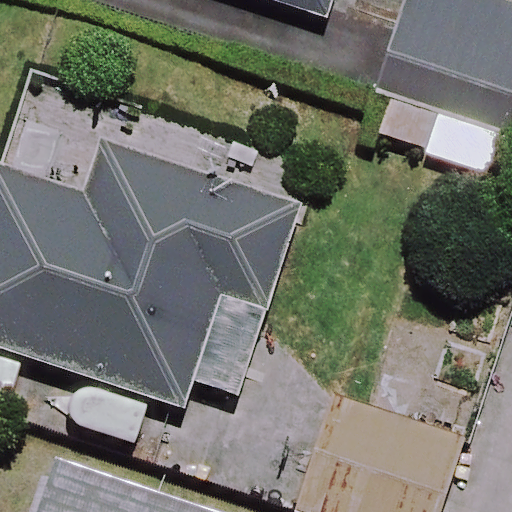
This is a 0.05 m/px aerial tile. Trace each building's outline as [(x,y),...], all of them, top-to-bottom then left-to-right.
[(328,0),(240,0),(318,28),(328,0)] [(511,24),(440,0),(412,0),(380,98),(511,143),(511,24)] [(0,360),(194,426),(234,308),(263,318),(296,222),(106,157),(86,216),(0,186),(0,360)] [(434,511),(458,444),(331,401),(292,511),(434,511)] [(200,511),(45,465),(30,511),(200,511)]
